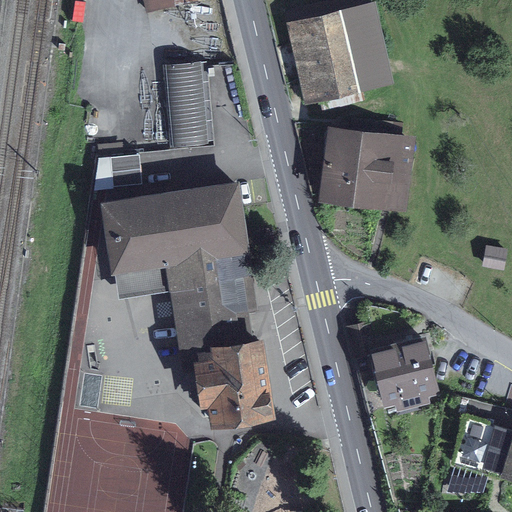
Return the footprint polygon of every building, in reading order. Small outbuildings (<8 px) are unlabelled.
[(143,0),(146,11),(198,0),(143,0)] [(389,78),(373,5),(294,23),(310,95),(389,78)] [(175,143),(205,140),(199,64),(168,66),(175,143)] [(415,137),(330,126),(321,199),(405,210),(415,137)] [(168,291),(245,278),(255,278),(240,183),(102,206),(117,300),(168,291)] [(508,249),(486,245),(482,267),(504,271),(508,249)] [(263,340),(256,342),(245,278),(168,291),(183,375),(194,373),(201,410),(208,409),(212,432),(277,421),(263,340)] [(428,337),(368,352),(383,412),(444,397),(428,337)] [(456,462),(489,474),(504,433),(471,421),(456,462)]
